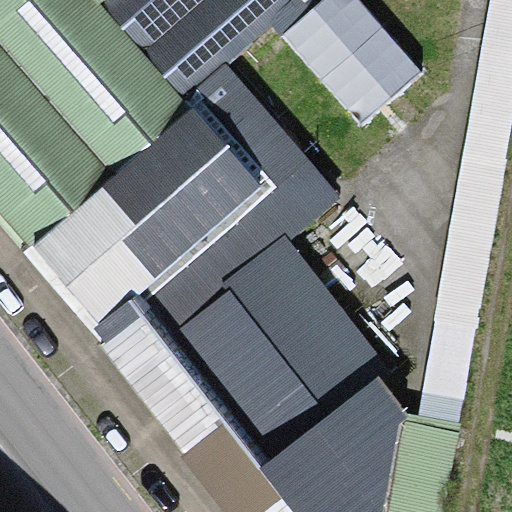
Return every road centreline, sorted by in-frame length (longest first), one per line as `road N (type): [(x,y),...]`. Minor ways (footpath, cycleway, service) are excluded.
road 1 (track): [(472,511),(511,275)]
road 2 (unclassified): [(102,511),(0,382)]
